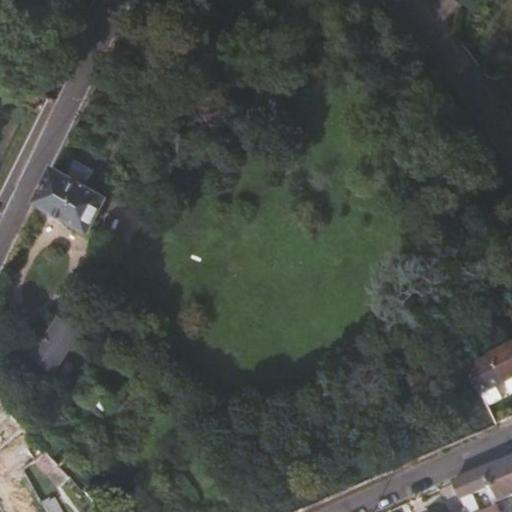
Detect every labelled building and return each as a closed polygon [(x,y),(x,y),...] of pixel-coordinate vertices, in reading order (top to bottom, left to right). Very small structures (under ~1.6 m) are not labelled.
[(86,187),(95,170),(78,161),(69,177),(53,168),(36,203),(89,234),(108,200),(86,187)] [(29,359),(50,374),(81,331),(60,316),(29,359)] [(511,378),(511,342),(465,366),(480,395),(511,378)] [(3,445),(20,469),(35,459),(48,451),(35,436),(29,429),(3,445)] [(35,459),(47,474),(49,472),(58,463),(48,451),(35,459)] [(494,502),(511,494),(511,456),(452,482),(461,501),(473,496),(489,490),(494,502)] [(60,484),(69,476),(60,465),(58,463),(49,472),(60,484)] [(45,489),(34,495),(40,505),(50,499),(45,489)] [(466,511),(479,511),(473,496),(461,501),(465,509),(466,511)] [(57,511),(50,499),(40,505),(44,511),(57,511)]
